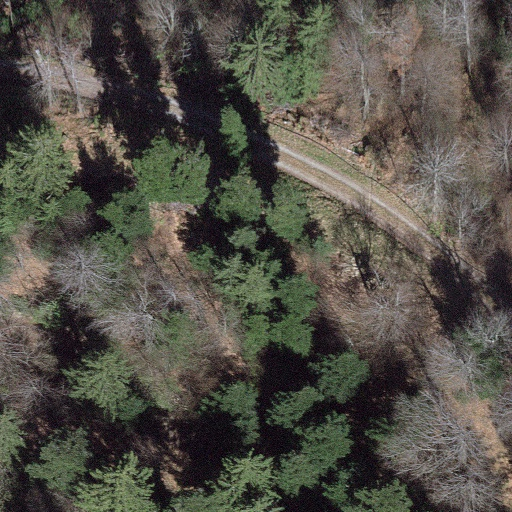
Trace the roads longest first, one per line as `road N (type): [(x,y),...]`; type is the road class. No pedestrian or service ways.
road 1 (track): [(0,64),(188,103),(290,150),(375,198),(511,310)]
road 2 (track): [(0,329),(117,376),(267,511)]
